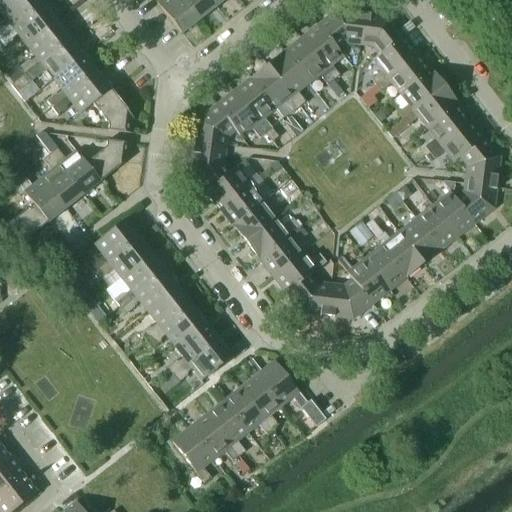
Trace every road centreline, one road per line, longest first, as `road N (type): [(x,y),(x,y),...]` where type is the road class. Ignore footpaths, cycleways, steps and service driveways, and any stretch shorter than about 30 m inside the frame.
road 1 (residential): [(178,84),(161,104),(152,185),(279,344),(365,353),(511,244)]
road 2 (residential): [(511,134),(406,0)]
road 3 (residential): [(286,0),(178,84)]
